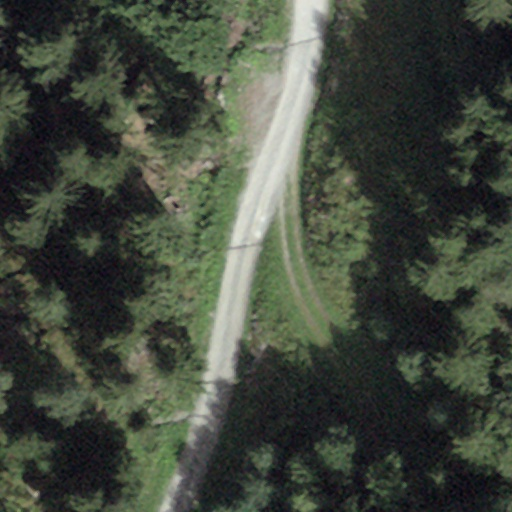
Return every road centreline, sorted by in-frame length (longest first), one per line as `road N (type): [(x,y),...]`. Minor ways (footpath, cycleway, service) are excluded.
road 1 (track): [(310,0),(217,400),(173,511)]
road 2 (track): [(268,176),(289,271),(312,319),(355,365)]
